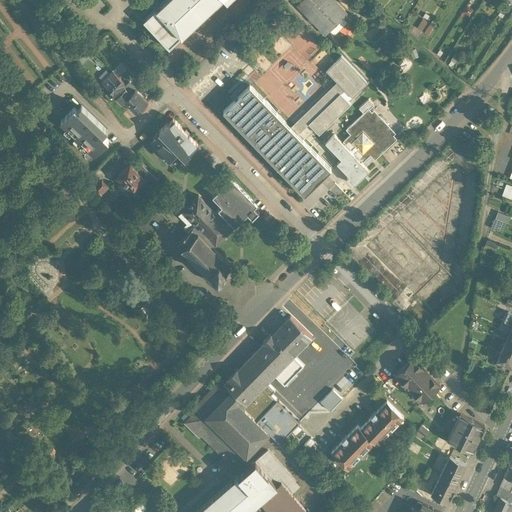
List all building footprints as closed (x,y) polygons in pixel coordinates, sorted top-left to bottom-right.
[(165,0),(144,20),(169,46),(218,0),(165,0)] [(347,12),(334,0),(300,0),(296,4),(325,34),(347,12)] [(422,17),(416,25),(427,32),(432,23),(422,17)] [(81,63),(91,53),(83,44),(72,54),(81,63)] [(368,81),(342,54),(326,69),(337,80),(341,84),(336,88),(340,91),(341,92),(345,88),(352,96),(368,81)] [(148,101),(128,82),(124,87),(122,85),(124,83),(112,71),(102,82),(122,102),(124,101),(136,113),(148,101)] [(337,80),(290,126),(297,133),(308,122),(340,91),(336,88),(341,84),(337,80)] [(290,126),(250,84),(223,110),(304,193),(330,168),(297,133),(290,126)] [(340,91),(308,122),(319,133),(350,102),(341,92),(340,91)] [(363,112),(346,129),(351,134),(343,140),(344,141),(342,143),(333,134),(325,142),(341,158),(337,162),(349,175),(347,177),(353,184),(368,170),(360,161),(362,159),(362,160),(370,153),(374,158),(396,137),(387,129),(389,127),(378,115),(376,117),(368,109),(373,104),(368,98),(359,107),(363,112)] [(107,130),(81,106),(77,110),(74,107),(60,121),(95,154),(108,140),(103,135),(107,130)] [(173,119),(168,123),(167,123),(159,131),(160,132),(153,140),(159,146),(158,147),(170,158),(178,165),(190,153),(189,152),(197,144),(196,143),(196,142),(189,135),(181,128),(181,127),(174,120),(173,119)] [(120,157),(109,174),(114,177),(124,160),(120,157)] [(136,170),(130,164),(116,177),(132,193),(142,183),(145,179),(136,170)] [(145,179),(142,183),(148,189),(157,180),(142,165),(136,170),(145,179)] [(257,203),(231,177),(212,195),(222,205),(214,212),(231,229),(247,213),(252,218),(259,211),(254,206),(257,203)] [(101,180),(93,188),(98,192),(106,185),(101,180)] [(511,190),(504,188),(502,193),(511,197),(511,190)] [(111,190),(108,197),(117,201),(120,193),(111,190)] [(214,212),(197,195),(182,210),(195,224),(192,227),(194,229),(195,228),(199,232),(198,232),(212,247),(231,229),(214,212)] [(511,215),(498,209),(496,215),(508,221),(511,215)] [(199,232),(195,228),(194,229),(192,227),(191,228),(191,229),(176,243),(206,274),(206,277),(210,281),(213,281),(214,282),(218,278),(219,278),(219,277),(220,277),(221,277),(225,273),(226,273),(226,272),(225,271),(226,271),(226,270),(230,266),(229,262),(225,258),(223,258),(212,247),(198,232),(199,232)] [(156,237),(148,245),(156,253),(164,245),(156,237)] [(273,390),(266,383),(274,375),(284,385),(303,366),(293,356),(312,336),(290,315),(272,334),(271,333),(268,336),(262,342),(263,343),(237,369),(237,368),(228,377),(229,378),(225,382),(247,403),(242,407),(269,433),(278,442),(298,421),(289,412),(270,394),(273,390)] [(511,320),(504,317),(502,322),(511,327),(511,320)] [(504,344),(498,359),(506,363),(511,365),(511,327),(507,339),(504,344)] [(507,339),(496,334),(494,340),(504,344),(507,339)] [(440,383),(413,356),(396,374),(423,401),(440,383)] [(225,382),(222,379),(189,413),(192,415),(185,423),(200,438),(202,436),(235,468),(269,433),(242,407),(247,403),(225,382)] [(342,398),(333,390),(321,402),(330,410),(342,398)] [(357,426),(346,437),(344,436),(340,440),(341,441),(330,452),(347,469),(348,468),(345,465),(349,460),(352,463),(359,457),(357,456),(360,452),(362,454),(369,447),(365,444),(370,440),(373,443),(374,442),(377,445),(377,444),(374,441),(379,437),(382,440),(388,433),(387,431),(390,428),(391,429),(398,423),(395,420),(400,415),(402,418),(403,418),(387,401),(374,413),(374,412),(370,416),(371,417),(359,428),(357,426)] [(484,425),(460,413),(447,440),(471,452),(484,425)] [(429,431),(422,426),(418,431),(424,436),(429,431)] [(41,446),(31,455),(37,462),(47,453),(45,451),(47,450),(47,449),(45,447),(44,447),(42,448),(41,446)] [(267,450),(195,511),(245,511),(259,500),(269,511),(301,511),(305,509),(290,492),(297,486),(267,450)] [(466,463),(449,456),(432,495),(447,502),(466,463)] [(383,471),(380,477),(388,481),(391,475),(383,471)] [(410,476),(406,487),(415,491),(420,480),(410,476)] [(511,487),(511,479),(505,476),(499,486),(510,491),(511,487)] [(511,492),(510,491),(499,486),(496,494),(500,497),(506,500),(507,497),(511,499),(511,496),(511,492)] [(511,511),(511,502),(506,500),(500,497),(493,511),(511,511)] [(117,500),(103,511),(136,511),(145,504),(140,498),(126,511),(117,500)] [(441,511),(422,503),(419,509),(416,508),(414,511),(441,511)]
